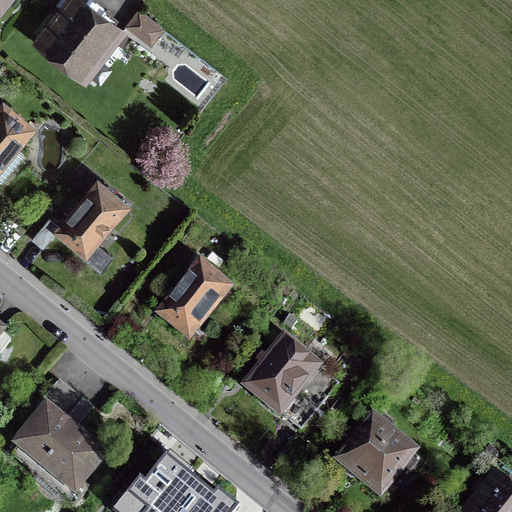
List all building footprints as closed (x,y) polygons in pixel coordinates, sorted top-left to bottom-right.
[(88,76),(123,32),(81,0),(66,0),(38,35),(46,41),(45,42),(88,76)] [(163,29),(139,10),(127,25),(151,44),(163,29)] [(31,126),(3,103),(0,106),(0,179),(1,181),(23,153),(15,146),(31,126)] [(127,203),(98,180),(76,207),(74,206),(66,215),(68,216),(60,227),(49,218),(32,239),(43,248),(57,230),(85,253),(83,256),(101,270),(111,257),(94,243),(127,203)] [(2,222),(0,222),(0,237),(3,240),(17,223),(7,215),(2,222)] [(230,288),(201,264),(178,292),(177,290),(170,299),(171,300),(160,314),(189,338),(230,288)] [(0,352),(0,353),(11,341),(0,332),(0,352)] [(247,386),(301,430),(339,384),(285,340),(269,360),(263,355),(258,361),(264,366),(247,386)] [(84,401),(59,381),(37,408),(44,414),(11,454),(37,476),(46,465),(83,495),(88,489),(81,482),(102,457),(74,434),(80,427),(70,419),(84,401)] [(337,460),(380,495),(415,453),(371,418),(337,460)] [(170,454),(145,484),(140,480),(120,505),(128,511),(238,511),(240,510),(218,493),(214,498),(188,476),(192,471),(170,454)] [(511,511),(511,488),(495,475),(465,511),(511,511)]
